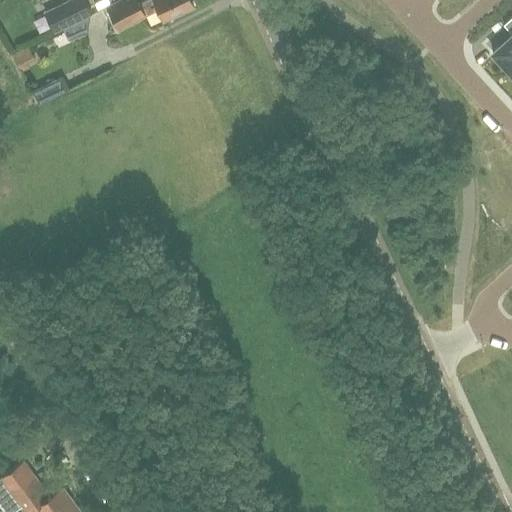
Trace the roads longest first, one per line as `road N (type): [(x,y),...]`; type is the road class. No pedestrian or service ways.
road 1 (unclassified): [(423,356),(259,0)]
road 2 (residential): [(124,511),(0,316)]
road 3 (unclassified): [(496,511),(423,356)]
